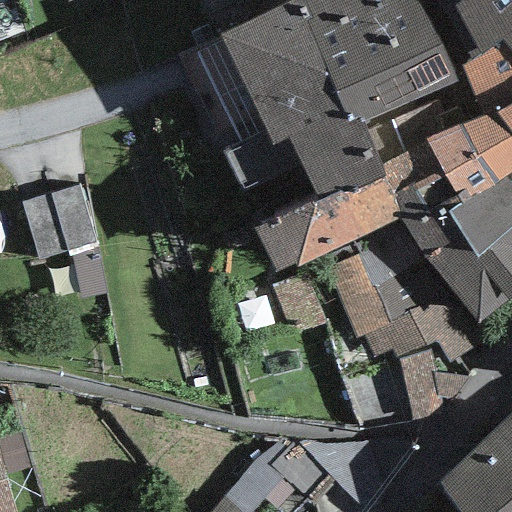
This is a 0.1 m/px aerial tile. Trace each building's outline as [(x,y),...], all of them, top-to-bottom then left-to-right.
[(343,112),(335,93),(440,46),(415,0),(298,0),(299,0),(219,35),(270,148),(287,139),(343,112)] [(511,0),(462,0),(455,7),(481,56),(493,46),(508,64),(511,60),(511,0)] [(456,82),(440,46),(335,93),(343,112),(287,139),(313,199),(316,207),(383,176),(363,126),(456,82)] [(511,60),(508,64),(493,46),(481,56),(461,66),(476,99),(484,112),(490,116),(496,112),(511,104),(511,60)] [(478,119),(456,82),(363,126),(383,176),(395,200),(444,175),(425,140),(478,119)] [(511,104),(496,112),(511,133),(511,104)] [(425,140),(444,175),(509,138),(484,117),(478,119),(425,140)] [(511,171),(511,145),(509,138),(444,175),(459,202),(505,175),(511,171)] [(511,186),(506,178),(505,175),(459,202),(444,175),(395,200),(398,219),(422,259),(450,292),(478,325),(511,300),(511,186)] [(313,199),(255,230),(274,276),(293,265),(296,270),(398,219),(395,200),(383,176),(316,207),(313,199)] [(43,268),(102,250),(84,189),(24,207),(43,268)] [(307,272),(320,308),(338,298),(356,337),(361,335),(405,314),(450,292),(422,259),(398,219),(296,270),(298,275),(307,272)] [(298,275),(272,285),(290,334),(325,321),(320,308),(307,272),(298,275)] [(478,325),(450,292),(405,314),(361,335),(372,358),(392,351),(397,359),(436,342),(449,365),(459,360),(489,345),(478,325)] [(359,428),(411,422),(397,359),(392,351),(372,358),(361,335),(356,337),(338,298),(320,308),(325,321),(326,337),(359,428)] [(470,377),(459,360),(449,365),(436,342),(397,359),(411,422),(442,414),(470,377)] [(511,415),(479,447),(511,491),(511,415)] [(459,511),(511,511),(511,491),(479,447),(438,485),(459,511)] [(15,511),(7,482),(0,484),(0,511),(15,511)]
